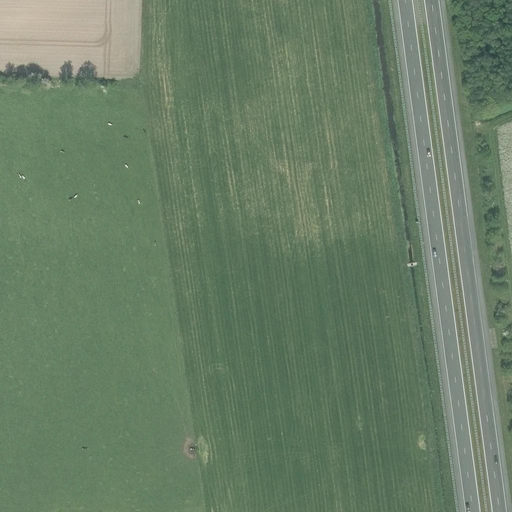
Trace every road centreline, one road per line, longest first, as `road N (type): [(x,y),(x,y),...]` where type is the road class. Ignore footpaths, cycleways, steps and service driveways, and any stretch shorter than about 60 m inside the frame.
road 1 (motorway): [(499,511),(432,0)]
road 2 (motorway): [(403,0),(469,511)]
